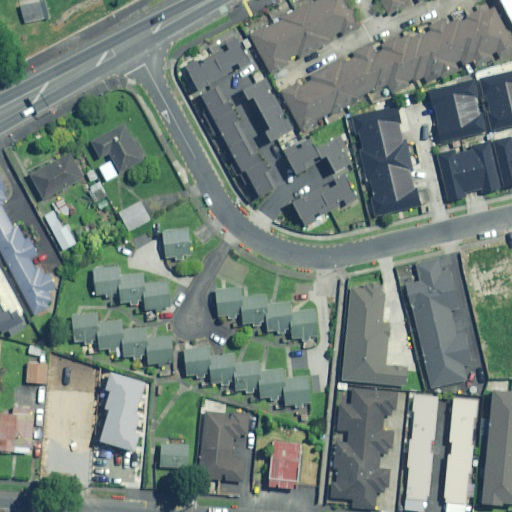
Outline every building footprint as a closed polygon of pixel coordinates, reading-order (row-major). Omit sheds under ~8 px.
[(39,0),(18,0),(16,1),(24,25),(45,18),(39,0)] [(329,39),(341,33),(343,36),(361,27),(347,0),(317,0),(318,1),(251,34),(271,73),(292,62),(291,58),(298,55),(300,58),(331,43),(329,39)] [(381,0),(389,14),(406,5),(404,2),(407,0),(418,0),(420,2),(423,0),(381,0)] [(500,59),(511,52),(511,43),(505,30),(509,28),(503,17),(499,20),(493,10),(484,16),(480,8),(468,15),(469,18),(459,23),(457,19),(447,24),(444,20),(429,28),(431,31),(423,36),(422,33),(410,39),(408,35),(396,41),(395,39),(381,46),(383,50),(376,55),(369,43),(351,53),(353,57),(344,63),(341,58),(307,77),(309,82),(302,86),(300,82),(283,92),(305,131),(319,123),(318,122),(331,115),(333,117),(361,101),(360,98),(371,92),(373,95),(388,86),(394,95),(410,86),(407,82),(413,79),(416,83),(425,78),(429,85),(440,78),(442,81),(460,70),(457,65),(461,62),(465,68),(473,64),(477,70),(495,60),(492,55),(496,52),(500,59)] [(251,63),(235,35),(215,46),(219,52),(212,56),(209,50),(184,64),(199,91),(209,86),(207,81),(238,64),(241,69),(251,63)] [(294,131),(263,70),(253,75),(257,84),(243,91),(249,102),(252,101),(269,134),(265,136),(269,144),(294,131)] [(511,71),(482,78),(479,79),(484,100),(488,99),(491,112),(487,112),(491,129),(511,124),(511,71)] [(442,141),(486,131),(482,114),(479,115),(475,100),(478,99),(473,81),(430,92),(434,107),(436,106),(441,125),(438,126),(442,141)] [(238,163),(233,165),(239,177),(241,176),(247,186),(253,183),(260,197),(274,189),(267,175),(272,172),(260,150),(251,155),(234,125),(242,121),(231,100),(224,104),(215,88),(202,95),(198,98),(204,108),(208,106),(211,112),(203,116),(214,135),(221,131),(224,138),(220,141),(230,160),(235,158),(238,163)] [(397,108),(353,118),(357,133),(359,132),(364,151),(361,152),(367,179),(370,179),(375,199),(373,200),(377,217),(422,206),(417,188),(414,188),(410,171),(413,170),(406,141),(403,142),(398,125),(401,124),(397,108)] [(112,161),(120,175),(147,159),(126,123),(91,143),(101,159),(108,154),(112,161)] [(309,138),(284,151),(297,175),(308,169),(322,162),(324,161),(332,175),(352,165),(344,149),(352,145),(346,134),(315,150),(309,138)] [(511,135),(492,141),(504,190),(511,188),(511,135)] [(504,190),(492,141),(436,155),(448,204),(467,199),(465,192),(482,188),(484,195),(504,190)] [(83,179),(70,154),(31,174),(44,200),(83,179)] [(47,303),(52,301),(48,293),(56,288),(44,266),(35,271),(29,260),(38,255),(29,239),(25,241),(17,225),(13,228),(1,205),(9,201),(3,190),(6,188),(0,176),(0,248),(35,315),(49,308),(47,303)] [(355,195),(345,176),(293,204),(307,229),(316,224),(314,220),(338,207),(337,204),(355,195)] [(108,196),(100,182),(88,189),(95,203),(108,196)] [(151,221),(141,202),(120,214),(130,232),(151,221)] [(63,228),(54,211),(46,216),(64,250),(77,243),(67,226),(63,228)] [(193,255),(190,228),(163,231),(167,258),(193,255)] [(511,288),(511,262),(511,257),(471,267),(480,301),(493,298),(492,293),(511,288)] [(444,270),(441,258),(414,265),(418,282),(406,285),(431,389),(468,381),(464,366),(473,364),(466,333),(460,334),(454,310),(461,308),(452,268),(444,270)] [(120,277),(119,265),(94,267),(96,297),(121,295),(120,277)] [(146,284),(145,275),(120,277),(121,295),(121,307),(147,305),(146,284)] [(147,305),(148,314),(170,312),(169,283),(146,284),(147,305)] [(382,323),(386,288),(352,285),(342,381),(406,387),(408,368),(386,366),(390,324),(382,323)] [(243,299),(242,289),(217,291),(220,321),(244,319),(243,299)] [(267,304),(267,297),(243,299),(244,319),(245,327),(269,325),(267,304)] [(291,313),(290,302),(267,304),(269,325),(270,333),(292,331),(291,313)] [(24,324),(16,311),(10,315),(8,311),(5,313),(0,304),(0,329),(3,336),(9,332),(13,337),(27,329),(24,324)] [(292,331),(293,341),(320,339),(317,310),(291,313),(292,331)] [(102,351),(100,322),(100,312),(72,314),(73,343),(89,342),(90,354),(102,354),(102,351)] [(123,331),(123,321),(100,322),(102,351),(124,349),(123,331)] [(147,338),(147,329),(123,331),(124,349),(125,360),(149,359),(147,338)] [(149,359),(149,367),(174,366),(172,337),(147,338),(149,359)] [(50,350),(31,345),(29,353),(48,358),(50,350)] [(210,356),(209,347),(185,349),(186,381),(202,380),(202,388),(212,387),(210,356)] [(236,364),(235,354),(210,356),(212,387),(227,386),(227,396),(238,395),(237,391),(236,364)] [(48,365),(28,363),(26,383),(47,384),(48,365)] [(261,370),(260,363),(236,364),(237,391),(246,391),(246,396),(253,395),(254,403),(263,402),(262,399),(261,370)] [(284,377),(283,368),(261,370),(262,399),(270,399),(271,404),(278,404),(278,410),(285,409),(285,405),(284,377)] [(99,373),(88,372),(87,392),(98,393),(99,373)] [(285,405),(295,404),(295,410),(303,409),(303,404),(311,403),(310,375),(284,377),(285,405)] [(398,392),(353,389),(352,404),(339,403),(334,469),(338,469),(336,484),(334,484),(333,499),(354,500),(353,508),(375,510),(376,492),(388,493),(390,469),(379,468),(380,453),(392,454),(394,431),(383,431),(384,414),(397,415),(398,392)] [(511,394),(495,393),(484,504),(511,506),(511,394)] [(427,511),(438,397),(416,395),(406,511),(419,511),(427,511)] [(144,399),(125,398),(124,417),(143,418),(144,399)] [(477,401),(453,399),(445,511),(465,511),(468,473),(471,473),(474,420),(476,420),(477,401)] [(87,405),(74,403),(74,406),(61,405),(59,419),(57,418),(53,457),(69,458),(70,451),(83,452),(87,405)] [(114,407),(102,406),(101,416),(114,417),(114,407)] [(250,416),(206,412),(201,479),(244,482),(245,461),(231,460),(233,435),(248,436),(250,416)] [(33,416),(1,414),(0,428),(0,452),(32,454),(33,416)] [(134,429),(100,426),(98,459),(111,460),(112,455),(132,456),(134,429)] [(301,444),(273,442),(269,487),(297,490),(301,444)] [(191,445),(159,444),(158,467),(190,469),(191,445)] [(220,484),(210,482),(209,494),(219,495),(220,484)]
